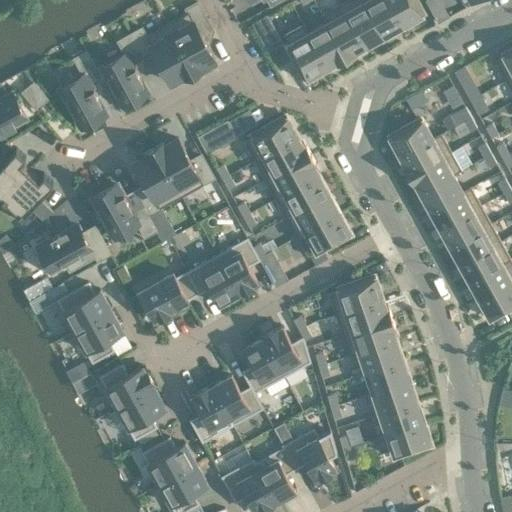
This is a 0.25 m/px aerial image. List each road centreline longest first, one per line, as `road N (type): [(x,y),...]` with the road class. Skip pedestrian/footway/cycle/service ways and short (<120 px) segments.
road 1 (residential): [(397,230),(168,357)]
road 2 (residential): [(397,230),(456,358),(467,452)]
road 3 (residential): [(511,8),(382,80),(359,116)]
road 4 (residential): [(222,76),(81,152)]
road 5 (residential): [(359,116),(222,76)]
road 6 (residential): [(359,116),(354,145),(397,230)]
road 7 (residential): [(467,452),(361,511)]
